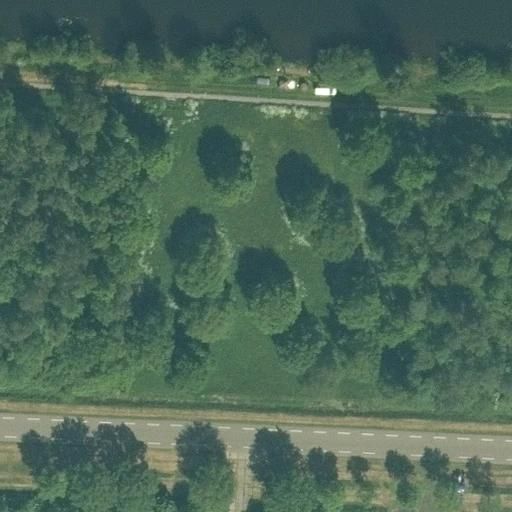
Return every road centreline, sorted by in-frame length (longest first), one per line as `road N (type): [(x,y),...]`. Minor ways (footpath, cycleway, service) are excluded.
road 1 (track): [(511,107),(0,74)]
road 2 (tertiary): [(511,448),(0,425)]
